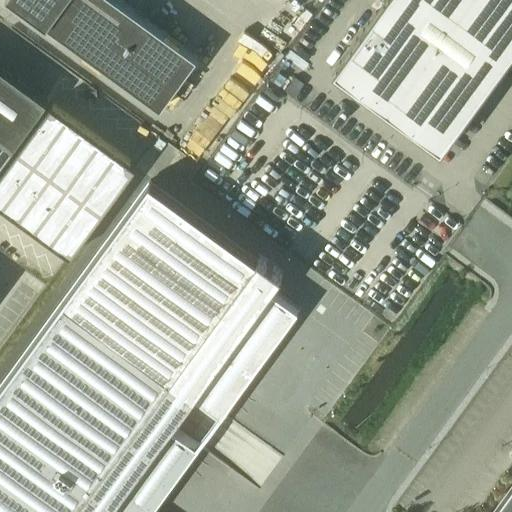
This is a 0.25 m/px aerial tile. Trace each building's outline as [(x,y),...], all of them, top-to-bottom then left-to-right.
[(16,0),(111,69),(161,105),(195,60),(198,55),(123,0),(16,0)] [(511,0),(383,0),(382,3),(383,4),(377,12),(376,11),(370,19),(371,19),(368,22),(365,25),(366,25),(363,29),(363,28),(358,35),(359,35),(356,38),(349,48),(340,61),(339,61),(334,67),(338,70),(339,69),(349,76),(348,77),(351,80),(352,78),(362,85),(361,87),(364,89),(368,91),(368,92),(370,94),(371,92),(384,102),(383,103),(390,108),(391,106),(401,114),(400,114),(403,117),(404,116),(413,123),(412,124),(416,127),(417,125),(426,132),(426,133),(429,136),(430,135),(439,142),(438,143),(442,146),(447,139),(446,139),(452,131),(453,129),(454,129),(456,126),(457,124),(458,123),(459,123),(463,117),(463,116),(468,110),(472,103),(473,104),(477,98),(477,97),(479,93),(480,94),(483,90),(478,87),(476,85),(485,73),(490,67),(489,66),(496,57),(503,62),(506,58),(505,58),(510,52),(511,52),(511,49),(511,0)] [(0,64),(0,163),(47,99),(0,64)] [(51,100),(0,169),(0,203),(71,255),(71,254),(137,164),(51,100)] [(64,298),(0,385),(0,511),(149,511),(198,445),(169,423),(193,390),(194,391),(195,389),(174,374),(172,372),(170,374),(64,298)] [(511,511),(511,486),(493,511),(511,511)]
